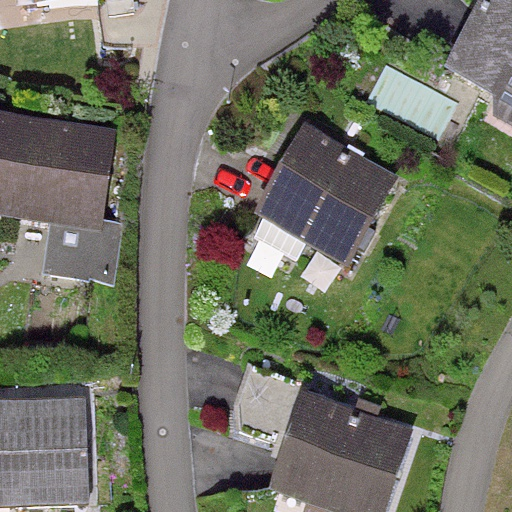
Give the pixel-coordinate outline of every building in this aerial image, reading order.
[(20,0),(22,9),(90,0),(20,0)] [(511,0),(474,0),(437,69),(497,101),(487,118),(511,131),(511,0)] [(112,130),(0,114),(0,220),(46,227),(39,275),(105,284),(113,224),(100,222),(112,130)] [(396,176),(301,125),(251,219),(346,270),(396,176)] [(302,386),(246,369),(231,417),(287,434),(268,496),(302,506),(300,511),(384,511),(410,430),(299,397),(302,386)] [(88,401),(0,402),(0,509),(90,507),(88,401)]
